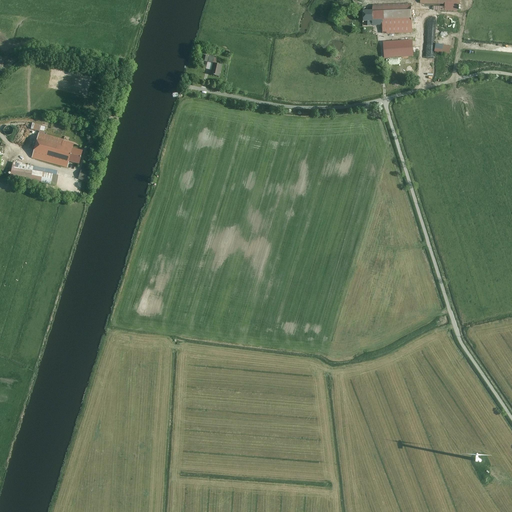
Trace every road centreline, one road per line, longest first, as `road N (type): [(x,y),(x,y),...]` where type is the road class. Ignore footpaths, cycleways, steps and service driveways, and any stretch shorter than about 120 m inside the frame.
road 1 (residential): [(511,418),(454,324),(385,100)]
road 2 (unclassified): [(385,100),(307,108),(184,85)]
road 3 (residential): [(0,74),(33,50),(124,70)]
road 4 (unclassified): [(511,76),(488,72),(385,100)]
